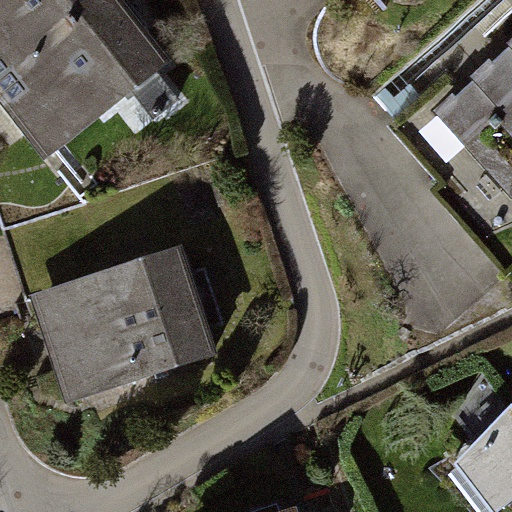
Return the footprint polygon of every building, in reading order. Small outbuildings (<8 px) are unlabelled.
[(106,0),(0,86),(0,92),(56,161),(175,64),(122,0),(106,0)] [(0,0),(0,86),(106,0),(0,0)] [(511,51),(439,114),(511,192),(511,51)] [(185,251),(40,297),(75,406),(220,360),(185,251)] [(511,511),(511,429),(461,467),(494,511),(511,511)]
